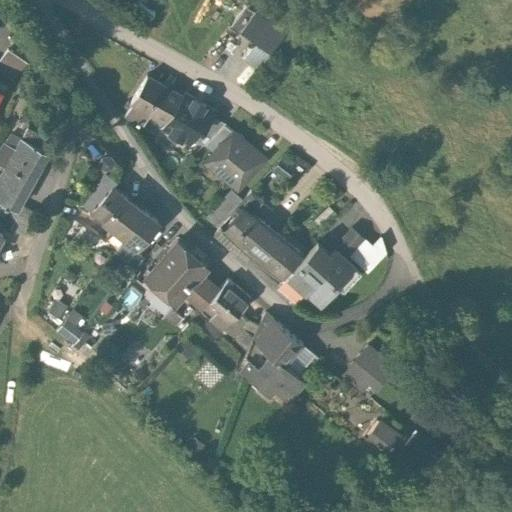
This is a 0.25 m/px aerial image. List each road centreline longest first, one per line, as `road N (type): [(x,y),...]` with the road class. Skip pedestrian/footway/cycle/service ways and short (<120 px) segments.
road 1 (residential): [(34,0),(184,237),(290,327),(316,336),(391,310),(404,289),(400,245)]
road 2 (residential): [(63,0),(254,112),(351,192),(400,245)]
road 3 (residential): [(400,245),(471,359)]
